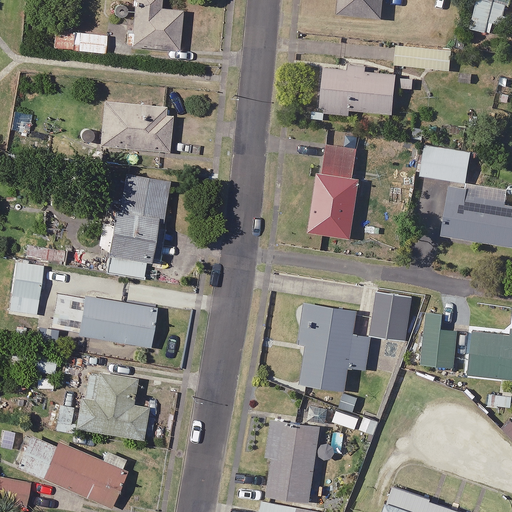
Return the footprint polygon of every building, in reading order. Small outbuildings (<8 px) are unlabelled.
[(159,0),(131,0),(128,45),(177,49),(180,9),(159,7),(159,0)] [(382,0),(340,0),(339,13),(381,17),(382,0)] [(493,0),(475,0),(468,26),(497,34),(506,4),(494,0),(493,0)] [(105,33),(78,32),(77,50),(104,51),(105,33)] [(451,50),(397,45),(395,64),(449,69),(451,50)] [(360,70),(360,65),(323,62),(320,110),(348,113),(349,108),(392,111),(395,72),(360,70)] [(171,104),(102,98),(98,145),(167,151),(171,104)] [(352,176),(357,147),(325,141),(310,230),(349,237),(359,177),(352,176)] [(471,151),(425,143),(419,174),(465,182),(471,151)] [(167,181),(124,173),(119,200),(113,199),(100,270),(143,277),(146,257),(158,259),(164,225),(160,224),(167,181)] [(467,188),(449,185),(441,234),(511,244),(511,202),(466,195),(467,188)] [(53,235),(36,233),(35,240),(25,239),(23,254),(50,258),(53,235)] [(42,265),(14,261),(8,310),(36,313),(42,265)] [(413,298),(378,293),(372,334),(383,336),(381,356),(398,358),(400,338),(407,339),(413,298)] [(154,306),(83,295),(81,304),(54,299),(50,325),(79,330),(79,334),(148,345),(154,306)] [(357,308),(304,300),(298,343),(305,344),(299,382),(345,389),(348,366),(366,368),(371,334),(353,332),(357,308)] [(456,330),(426,327),(423,362),(453,365),(456,330)] [(511,377),(511,331),(472,329),(469,375),(511,377)] [(136,377),(82,369),(73,426),(141,437),(146,406),(131,404),(136,377)] [(320,425),(272,418),(267,453),(272,454),(266,494),(309,500),(320,425)] [(55,443),(31,433),(16,465),(107,506),(128,460),(103,449),(99,459),(57,440),(55,443)] [(28,476),(0,473),(0,499),(25,502),(28,476)] [(53,487),(33,482),(29,498),(49,503),(53,487)] [(425,511),(430,498),(390,484),(380,511),(364,511),(363,511),(461,511),(455,510),(453,511),(425,511)] [(325,511),(261,499),(258,511),(325,511)]
